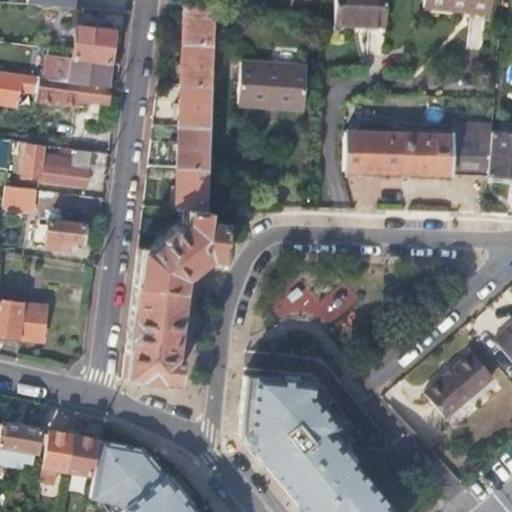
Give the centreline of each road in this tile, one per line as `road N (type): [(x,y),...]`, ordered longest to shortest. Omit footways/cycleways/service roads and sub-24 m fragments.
road 1 (residential): [(205,447),(230,298),(240,272),(268,242),(511,243)]
road 2 (residential): [(98,401),(142,0)]
road 3 (residential): [(364,387),(511,256)]
